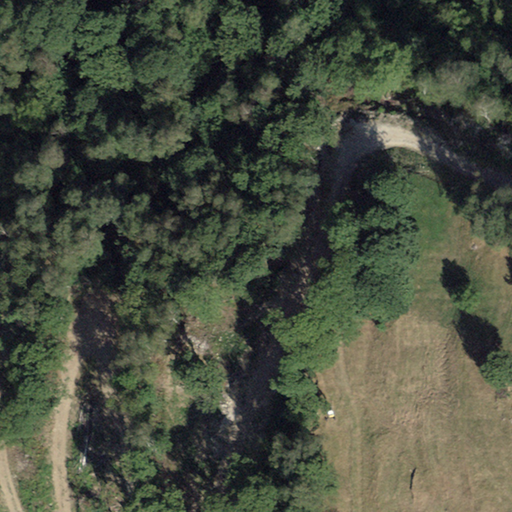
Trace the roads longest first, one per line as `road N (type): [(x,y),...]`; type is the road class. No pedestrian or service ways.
road 1 (track): [(205,511),(351,151),(365,141),(400,139),(511,182)]
road 2 (track): [(65,511),(58,465),(73,343),(93,332),(127,413),(142,511)]
road 3 (track): [(345,169),(361,236),(348,511)]
